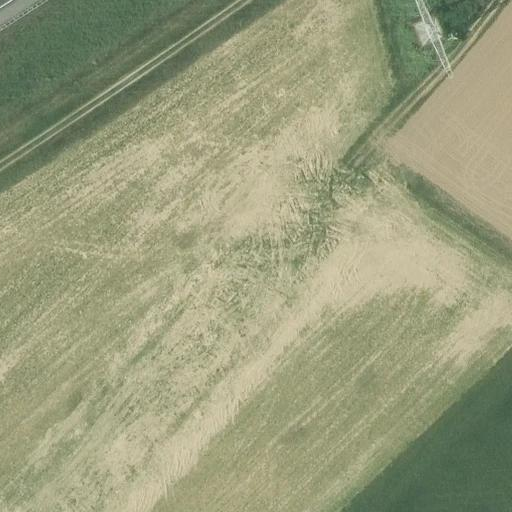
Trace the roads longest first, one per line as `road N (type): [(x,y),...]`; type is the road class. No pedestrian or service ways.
road 1 (track): [(491,0),(389,128),(49,511)]
road 2 (track): [(258,0),(0,170)]
